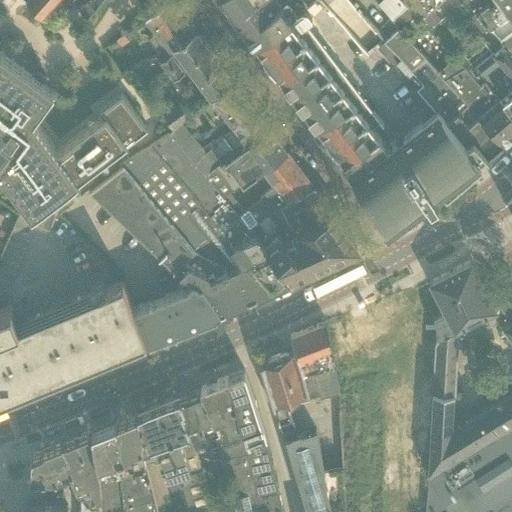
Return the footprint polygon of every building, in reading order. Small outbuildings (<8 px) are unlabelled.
[(25,0),(42,15),(55,0),(25,0)] [(159,53),(167,50),(172,46),(195,28),(173,0),(166,0),(158,7),(157,6),(156,7),(157,8),(147,16),(146,15),(145,16),(157,32),(148,39),(159,53)] [(219,0),(233,18),(255,0),(219,0)] [(255,0),(233,18),(244,32),(257,50),(268,64),(277,76),(321,43),(307,24),(312,20),(308,15),(307,15),(307,14),(306,14),(305,13),(304,13),(303,13),(302,13),(301,13),(300,14),(292,20),(287,13),(281,5),(277,0),(255,0)] [(407,7),(401,0),(381,0),(378,3),(393,19),(407,7)] [(403,0),(430,28),(454,6),(448,0),(403,0)] [(510,0),(496,0),(491,4),(489,2),(484,6),(478,0),(468,0),(465,4),(466,6),(468,4),(475,12),(484,22),(510,0)] [(511,28),(511,0),(510,0),(484,22),(499,39),(511,28)] [(87,2),(78,9),(86,19),(94,11),(87,2)] [(469,69),(484,87),(489,83),(500,96),(499,96),(511,110),(511,53),(499,39),(484,22),(475,12),(466,20),(472,27),(480,36),(482,34),(490,44),(496,50),(474,67),(472,65),(469,69)] [(503,143),(437,69),(398,26),(386,37),(425,81),(445,113),(444,115),(467,140),(473,135),(490,154),(503,143)] [(170,54),(160,61),(163,65),(164,66),(166,70),(182,58),(185,62),(207,45),(195,28),(172,46),(172,47),(173,48),(175,50),(171,53),(170,54)] [(511,28),(499,39),(511,53),(511,28)] [(117,39),(116,40),(117,41),(121,46),(128,40),(124,34),(117,39)] [(436,111),(415,128),(454,175),(456,177),(486,154),(488,156),(490,154),(473,135),(467,140),(444,115),(445,113),(425,81),(386,37),(385,38),(386,40),(379,46),(436,111)] [(277,76),(290,93),(334,59),(321,43),(277,76)] [(182,58),(166,70),(170,74),(171,76),(173,79),(184,71),(188,76),(193,73),(197,79),(220,62),(207,45),(185,62),(182,58)] [(0,138),(10,146),(0,159),(0,172),(31,214),(41,207),(42,205),(44,204),(66,187),(147,126),(121,93),(57,150),(33,118),(54,90),(0,50),(0,138)] [(484,87),(469,69),(455,53),(437,69),(503,143),(511,134),(511,110),(499,96),(500,96),(489,83),(484,87)] [(290,93),(302,109),(346,75),(334,59),(290,93)] [(197,79),(211,96),(233,79),(220,62),(197,79)] [(302,109),(314,124),(358,90),(346,75),(302,109)] [(211,96),(200,105),(215,125),(226,117),(229,120),(230,119),(232,118),(251,103),(233,79),(211,96)] [(314,124),(325,139),(369,105),(358,90),(314,124)] [(178,103),(159,118),(171,132),(189,117),(187,115),(178,103)] [(232,124),(221,133),(235,151),(236,150),(268,126),(251,103),(232,118),(230,119),(229,120),(232,124)] [(337,154),(373,127),(380,121),(383,125),(384,124),(369,105),(325,139),(337,154)] [(214,220),(239,255),(259,237),(250,227),(238,213),(224,197),(229,192),(237,185),(261,168),(287,149),(268,126),(236,150),(235,151),(214,167),(188,187),(206,210),(214,220)] [(344,163),(346,161),(379,135),(373,127),(337,154),(344,163)] [(415,128),(390,149),(426,192),(431,199),(438,194),(433,186),(439,181),(443,185),(447,181),(454,175),(415,128)] [(379,135),(346,161),(350,166),(347,168),(361,187),(385,222),(387,223),(390,224),(391,227),(428,199),(424,193),(426,192),(390,149),(379,135)] [(0,138),(0,159),(10,146),(0,138)] [(121,165),(90,189),(174,268),(179,271),(193,279),(200,282),(202,280),(221,309),(255,294),(265,290),(263,287),(243,262),(242,261),(239,255),(214,220),(206,210),(188,187),(180,178),(171,167),(164,159),(150,142),(149,143),(119,162),(121,165)] [(302,169),(287,149),(261,168),(274,184),(285,176),(288,180),(302,169)] [(243,209),(238,213),(250,227),(270,212),(269,211),(279,203),(279,202),(286,199),(314,185),(312,182),(302,169),(288,180),(285,176),(274,184),(259,194),(260,196),(261,197),(243,209)] [(287,233),(316,220),(333,211),(314,185),(286,199),(279,202),(279,203),(277,205),(269,211),(270,212),(279,222),(278,222),(287,233)] [(229,192),(224,197),(238,213),(243,209),(229,192)] [(316,220),(334,258),(353,250),(355,241),(333,211),(316,220)] [(286,234),(287,233),(278,222),(279,222),(270,212),(250,227),(259,237),(264,242),(293,277),(314,267),(286,234)] [(286,234),(314,267),(334,258),(316,220),(287,233),(286,234)] [(263,287),(265,290),(293,277),(264,242),(259,237),(239,255),(242,261),(263,287)] [(472,259),(429,281),(443,307),(485,287),(472,259)] [(0,393),(4,392),(6,397),(87,363),(164,332),(151,300),(134,306),(123,279),(64,303),(18,322),(11,304),(0,308),(0,393)] [(157,297),(151,300),(164,332),(170,330),(177,327),(221,310),(221,309),(202,280),(200,282),(193,279),(191,284),(177,289),(161,295),(157,297)] [(440,312),(434,315),(437,333),(437,339),(435,343),(428,471),(511,419),(511,301),(495,282),(485,287),(443,307),(444,310),(440,312)] [(325,321),(290,334),(295,346),(300,361),(304,376),(313,373),(320,396),(338,391),(338,384),(337,381),(333,366),(333,362),(330,351),(335,350),(325,321)] [(285,350),(260,361),(273,405),(274,404),(282,429),(294,425),(293,421),(287,404),(284,392),(307,385),(304,376),(300,361),(295,346),(285,350)] [(257,491),(261,511),(282,511),(266,437),(255,401),(244,368),(228,375),(234,391),(245,446),(257,491)] [(405,387),(401,374),(394,376),(392,370),(378,374),(384,393),(405,387)] [(214,501),(217,511),(261,511),(257,491),(245,446),(234,391),(228,375),(206,384),(224,431),(217,433),(231,498),(214,501)] [(217,433),(224,431),(206,384),(176,395),(193,443),(217,433)] [(183,484),(191,511),(217,511),(214,501),(203,468),(201,468),(194,449),(193,443),(176,395),(137,411),(142,427),(142,448),(145,462),(146,462),(153,460),(154,462),(161,460),(171,488),(183,484)] [(123,511),(157,511),(146,462),(145,462),(142,448),(142,427),(137,411),(115,420),(121,436),(119,436),(125,456),(117,458),(120,472),(123,511)] [(428,472),(427,472),(429,474),(425,511),(511,511),(511,419),(428,471),(428,472)] [(123,511),(120,472),(117,458),(125,456),(119,436),(121,436),(115,420),(91,430),(93,447),(99,472),(101,500),(102,511),(123,511)] [(294,425),(282,429),(284,438),(297,434),(294,425)] [(297,434),(284,438),(285,439),(286,439),(308,511),(307,511),(345,511),(345,509),(343,462),(323,464),(317,429),(297,434)] [(78,511),(102,511),(101,500),(99,472),(93,447),(91,430),(65,440),(66,443),(64,444),(69,457),(65,460),(67,466),(73,481),(79,493),(78,511)] [(343,448),(355,450),(358,436),(345,434),(343,448)] [(31,454),(29,479),(57,480),(57,469),(67,466),(65,460),(69,457),(64,444),(66,443),(65,440),(31,454)] [(57,480),(73,481),(67,466),(57,469),(57,480)] [(67,511),(68,506),(29,502),(29,501),(26,501),(25,511),(67,511)]
